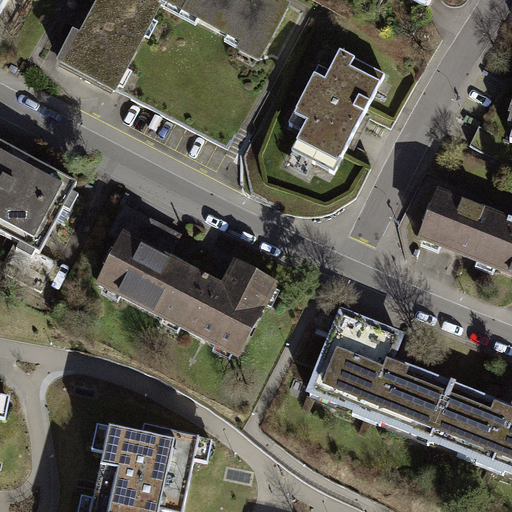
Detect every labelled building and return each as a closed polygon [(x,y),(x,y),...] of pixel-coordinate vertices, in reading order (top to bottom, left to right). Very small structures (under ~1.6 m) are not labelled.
[(114,91),(159,3),(153,0),(97,0),(83,28),(76,25),(57,62),(114,91)] [(153,0),(159,3),(181,14),(188,0),(153,0)] [(285,7),(270,0),(188,0),(181,14),(243,46),(240,52),(257,61),(285,7)] [(291,152),(334,174),(384,74),(340,52),(330,71),(319,65),(289,124),(302,130),(291,152)] [(0,235),(13,242),(38,255),(74,183),(0,146),(0,235)] [(418,239),(476,261),(493,218),(435,195),(418,239)] [(112,235),(122,240),(163,260),(175,235),(125,210),(112,235)] [(511,224),(493,218),(476,261),(511,275),(511,224)] [(172,265),(163,260),(122,240),(99,284),(184,327),(206,282),(172,265)] [(53,262),(38,255),(13,242),(0,267),(0,272),(38,291),(53,262)] [(224,291),(206,282),(184,327),(238,354),(273,284),(237,266),(224,291)] [(312,395),(430,440),(451,386),(387,362),(396,336),(343,316),(312,395)] [(511,409),(451,386),(430,440),(511,471),(511,409)] [(90,511),(182,511),(198,439),(143,427),(141,435),(109,428),(90,511)]
